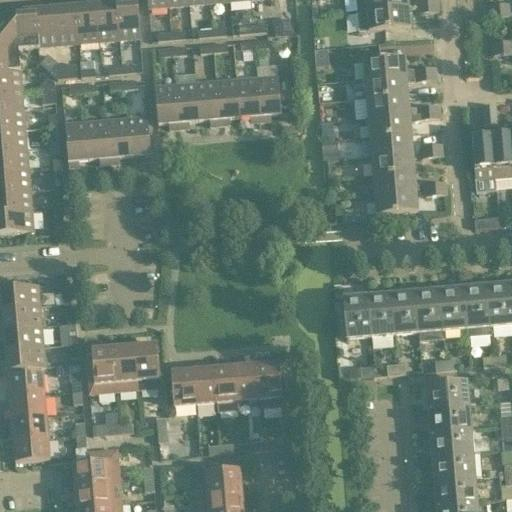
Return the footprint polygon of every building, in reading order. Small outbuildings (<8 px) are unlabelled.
[(124,0),(116,1),(120,45),(141,43),(137,5),(127,6),(126,0),(124,0)] [(147,0),(148,13),(169,11),(168,0),(147,0)] [(168,0),(169,11),(191,9),(189,0),(168,0)] [(189,0),(191,9),(211,8),(210,0),(189,0)] [(364,0),(366,15),(408,12),(407,0),(364,0)] [(96,8),(99,47),(120,45),(116,1),(106,2),(107,7),(96,8)] [(426,3),(427,17),(438,16),(437,2),(426,3)] [(75,4),(80,48),(99,47),(96,8),(86,9),(86,3),(75,4)] [(416,18),(427,17),(426,3),(415,5),(416,18)] [(55,12),(59,50),(80,48),(75,4),(65,5),(66,11),(55,12)] [(34,14),(38,52),(59,50),(55,12),(45,13),(45,7),(34,8),(34,13),(34,14)] [(498,8),(500,22),(511,21),(510,7),(498,8)] [(487,9),(488,23),(500,22),(498,8),(487,9)] [(358,36),(368,35),(410,31),(408,12),(366,15),(356,16),(358,36)] [(16,15),(18,53),(38,52),(34,14),(34,13),(18,15),(16,15)] [(9,28),(0,38),(18,53),(16,15),(7,16),(8,28),(9,28)] [(211,33),(212,41),(227,40),(226,32),(224,32),(224,26),(214,26),(215,33),(211,33)] [(273,29),(275,49),(294,47),(294,38),(288,38),(288,28),(273,29)] [(252,30),(254,38),(267,37),(266,29),(252,30)] [(239,39),(254,38),(252,30),(239,31),(239,39)] [(199,42),(212,41),(211,33),(198,35),(199,42)] [(171,37),(172,45),(186,44),(185,36),(171,37)] [(158,46),(172,45),(171,37),(157,38),(158,46)] [(0,54),(18,53),(0,38),(0,54)] [(511,44),(502,45),(503,60),(511,58),(511,44)] [(254,46),(254,54),(268,53),(268,45),(254,46)] [(490,46),(491,60),(503,60),(502,45),(490,46)] [(241,55),(254,54),(254,46),(240,47),(241,55)] [(214,49),(214,57),(228,56),(227,48),(214,49)] [(200,58),(214,57),(214,49),(200,51),(200,58)] [(173,53),(173,61),(187,60),(186,52),(173,53)] [(0,74),(20,72),(18,53),(0,54),(0,74)] [(159,62),(173,61),(173,53),(159,54),(159,62)] [(361,64),(363,85),(413,81),(413,73),(413,72),(405,72),(404,60),(361,64)] [(61,70),(62,84),(77,82),(76,68),(61,70)] [(121,70),(122,78),(136,77),(136,69),(121,70)] [(58,84),(62,84),(61,70),(57,70),(50,77),(58,84)] [(108,72),(109,79),(122,78),(121,70),(108,72)] [(423,72),(424,86),(436,85),(435,71),(423,72)] [(0,94),(22,92),(20,72),(0,74),(0,94)] [(363,85),(365,103),(408,100),(407,88),(424,86),(423,72),(413,73),(413,81),(363,85)] [(81,74),(81,82),(95,81),(95,73),(81,74)] [(40,89),(41,92),(55,91),(54,87),(47,81),(40,89)] [(257,82),(261,127),(271,126),(270,120),(281,119),(278,81),(257,82)] [(238,84),(241,122),(250,122),(250,127),(261,127),(257,82),(238,84)] [(216,86),(220,130),(230,129),(230,123),(241,122),(238,84),(216,86)] [(122,86),(123,94),(138,93),(137,85),(122,86)] [(110,96),(123,94),(122,86),(110,88),(110,96)] [(196,88),(199,126),(209,125),(210,131),(220,130),(216,86),(196,88)] [(176,89),(179,133),(189,133),(189,127),(199,126),(196,88),(176,89)] [(83,90),(84,98),(97,97),(96,89),(83,90)] [(169,134),(179,133),(176,89),(155,91),(158,129),(169,128),(169,134)] [(70,99),(73,99),(84,98),(83,90),(69,91),(70,99)] [(56,107),(55,91),(41,92),(42,109),(56,107)] [(0,115),(24,114),(22,92),(0,94),(0,115)] [(365,103),(367,123),(409,120),(417,119),(416,111),(409,112),(408,100),(365,103)] [(482,109),(483,120),(496,119),(495,108),(482,109)] [(426,110),(427,124),(440,123),(438,109),(426,110)] [(416,111),(417,119),(418,125),(427,124),(426,110),(416,111)] [(0,136),(25,135),(24,114),(0,115),(0,136)] [(49,118),(50,132),(58,132),(57,118),(49,118)] [(497,131),(496,119),(483,120),(484,132),(497,131)] [(367,123),(368,142),(411,139),(409,120),(367,123)] [(126,123),(130,161),(140,160),(140,166),(151,165),(147,121),(126,123)] [(106,125),(110,169),(120,168),(119,162),(130,161),(126,123),(106,125)] [(85,126),(88,165),(99,164),(100,170),(110,169),(106,125),(85,126)] [(65,128),(67,150),(69,172),(79,171),(79,165),(88,165),(85,126),(65,128)] [(50,132),(51,146),(52,152),(60,151),(58,132),(50,132)] [(0,158),(27,156),(25,135),(0,136),(0,158)] [(491,139),(495,195),(494,183),(511,181),(511,161),(510,137),(491,139)] [(368,142),(370,161),(413,157),(411,139),(368,142)] [(471,141),(475,184),(476,196),(495,195),(491,139),(471,141)] [(430,148),(431,162),(443,161),(442,147),(430,148)] [(421,163),(431,162),(430,148),(420,149),(421,163)] [(0,176),(29,176),(27,156),(0,158),(0,176)] [(370,161),(372,180),(414,176),(413,157),(370,161)] [(52,159),(54,173),(61,172),(60,158),(52,159)] [(63,186),(61,172),(54,173),(55,187),(63,186)] [(0,197),(31,196),(29,176),(0,176),(0,197)] [(372,180),(373,199),(416,196),(414,176),(372,180)] [(432,186),(434,200),(447,199),(445,185),(432,186)] [(424,201),(434,200),(432,186),(423,187),(424,201)] [(63,193),(55,193),(55,207),(63,207),(63,193)] [(0,218),(32,217),(31,196),(0,197),(0,218)] [(418,216),(416,196),(373,199),(375,219),(418,216)] [(55,228),(63,228),(63,214),(55,214),(55,228)] [(0,239),(34,236),(32,217),(0,218),(0,239)] [(487,288),(490,331),(511,328),(511,299),(511,286),(487,288)] [(463,290),(466,333),(467,341),(491,339),(490,331),(487,288),(463,290)] [(0,303),(1,303),(2,314),(40,311),(38,290),(0,292),(0,303)] [(439,292),(442,334),(466,333),(463,290),(439,292)] [(415,294),(418,336),(442,334),(439,292),(415,294)] [(63,308),(71,307),(68,293),(60,295),(63,308)] [(391,296),(394,338),(418,336),(415,294),(391,296)] [(367,298),(370,340),(394,338),(391,296),(367,298)] [(346,342),(370,340),(367,298),(342,300),(346,342)] [(0,324),(0,334),(42,331),(40,311),(2,314),(3,324),(0,324)] [(67,328),(75,327),(73,313),(65,315),(67,328)] [(0,344),(4,344),(5,355),(44,351),(42,331),(0,334),(0,344)] [(68,335),(69,350),(77,349),(76,334),(68,335)] [(138,385),(139,395),(161,393),(157,348),(135,350),(138,385)] [(71,363),(78,362),(77,349),(69,350),(71,363)] [(113,351),(116,387),(117,396),(139,395),(138,385),(135,350),(113,351)] [(45,372),(44,351),(5,355),(6,365),(0,365),(1,376),(45,372)] [(113,351),(91,353),(95,398),(117,397),(117,396),(116,387),(113,351)] [(493,360),(494,371),(504,370),(503,359),(493,360)] [(482,361),(483,371),(494,371),(493,360),(482,361)] [(445,363),(446,375),(457,374),(456,362),(445,363)] [(434,364),(435,376),(446,375),(445,363),(434,364)] [(396,367),(398,379),(409,378),(409,366),(396,367)] [(257,369),(260,403),(261,413),(283,411),(282,402),(279,367),(257,369)] [(386,367),(387,380),(398,379),(396,367),(386,367)] [(236,370),(239,405),(260,403),(257,369),(236,370)] [(217,407),(216,407),(217,417),(240,415),(239,405),(236,370),(214,372),(217,407)] [(348,371),(349,383),(361,382),(360,370),(348,371)] [(193,374),(196,409),(216,407),(217,407),(214,372),(193,374)] [(174,411),(196,409),(193,374),(171,376),(174,411)] [(8,380),(10,402),(45,399),(43,377),(8,380)] [(497,393),(508,393),(507,381),(496,382),(497,393)] [(72,384),(73,397),(82,396),(80,384),(72,384)] [(425,387),(427,412),(471,409),(468,384),(425,387)] [(74,409),(83,409),(82,396),(73,397),(74,409)] [(10,402),(11,424),(46,421),(45,399),(10,402)] [(427,412),(429,436),(473,433),(471,409),(427,412)] [(500,420),(501,431),(511,430),(510,419),(500,420)] [(11,424),(13,445),(48,443),(46,421),(11,424)] [(156,422),(158,435),(166,434),(165,422),(156,422)] [(75,428),(76,440),(85,439),(84,427),(75,428)] [(120,429),(121,438),(133,437),(133,428),(120,429)] [(93,440),(108,439),(121,438),(120,429),(108,430),(107,429),(92,430),(93,440)] [(502,442),(511,440),(511,437),(511,430),(501,431),(502,442)] [(429,436),(431,460),(475,457),(473,433),(429,436)] [(158,435),(159,447),(168,447),(166,434),(158,435)] [(77,452),(86,452),(85,439),(76,440),(77,452)] [(50,464),(48,443),(13,445),(15,467),(50,464)] [(264,446),(264,455),(277,453),(276,445),(264,446)] [(251,447),(252,456),(264,455),(264,446),(251,447)] [(220,450),(221,459),(234,457),(233,449),(220,450)] [(208,451),(209,460),(221,459),(220,450),(208,451)] [(73,468),(75,490),(121,486),(118,453),(86,456),(87,467),(73,468)] [(431,460),(433,485),(477,481),(475,457),(431,460)] [(511,466),(503,468),(504,479),(511,478),(511,466)] [(205,476),(207,497),(207,498),(242,495),(240,473),(222,475),(222,467),(208,468),(209,476),(205,476)] [(144,472),(145,485),(153,484),(152,471),(144,472)] [(433,485),(435,509),(479,505),(477,481),(433,485)] [(146,497),(154,496),(153,484),(145,485),(146,497)] [(75,490),(77,511),(123,507),(121,486),(75,490)] [(196,498),(197,511),(243,511),(242,495),(207,498),(207,497),(196,498)]
